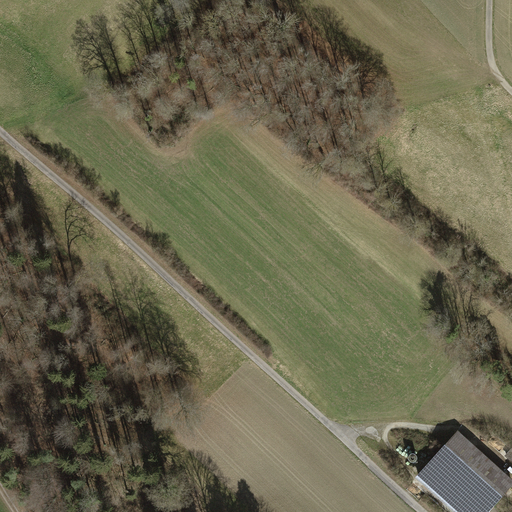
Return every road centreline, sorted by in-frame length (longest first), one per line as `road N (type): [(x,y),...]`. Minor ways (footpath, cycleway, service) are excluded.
road 1 (track): [(426,511),(0,132)]
road 2 (track): [(511,472),(465,430),(335,430)]
